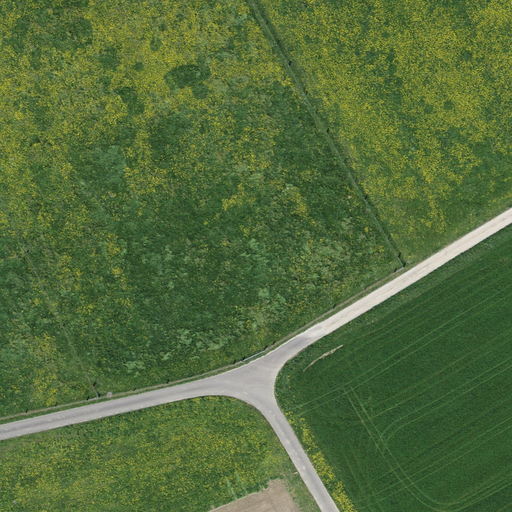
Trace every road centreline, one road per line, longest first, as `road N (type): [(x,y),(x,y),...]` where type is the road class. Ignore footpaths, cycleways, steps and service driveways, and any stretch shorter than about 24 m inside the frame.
road 1 (unclassified): [(0,432),(251,376),(329,511)]
road 2 (track): [(251,376),(511,213)]
